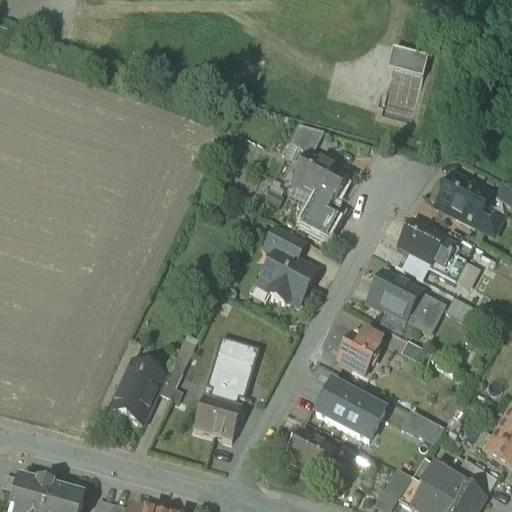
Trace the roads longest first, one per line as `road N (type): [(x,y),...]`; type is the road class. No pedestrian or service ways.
road 1 (residential): [(229,503),(391,187)]
road 2 (residential): [(229,503),(0,440)]
